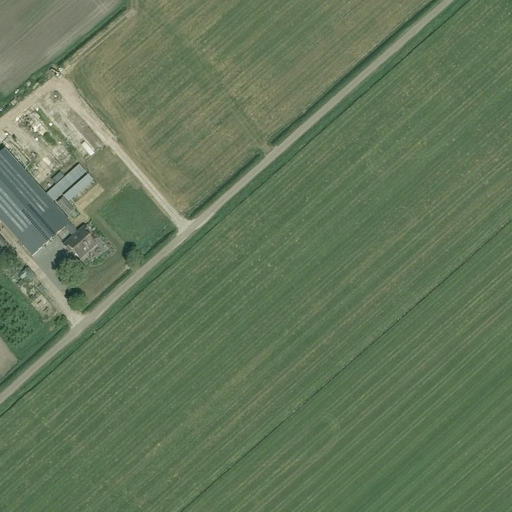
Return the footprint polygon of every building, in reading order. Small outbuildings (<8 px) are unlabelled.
[(68,134),(82,161),(89,158),(76,131),(70,134),(63,121),(55,125),(61,138),(68,134)] [(66,229),(71,225),(4,150),(0,153),(0,221),(31,257),(65,228),(66,229)] [(63,153),(53,161),(75,186),(84,178),(63,153)] [(64,177),(60,173),(51,181),(55,185),(64,177)] [(56,204),(67,216),(74,210),(63,198),(56,204)] [(77,233),(71,225),(66,229),(73,237),(63,245),(68,251),(70,249),(80,260),(96,246),(85,234),(87,232),(83,227),(77,233)] [(28,267),(19,276),(22,280),(26,276),(31,282),(36,277),(28,267)]
